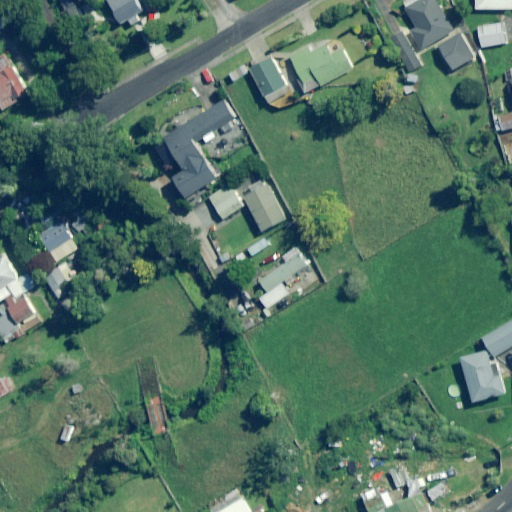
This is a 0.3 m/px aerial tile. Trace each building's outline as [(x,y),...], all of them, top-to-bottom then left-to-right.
[(4,0),(3,0),(0,2),(0,24),(2,28),(16,21),(4,0)] [(75,6),(72,0),(60,0),(66,11),(75,6)] [(137,18),(146,12),(139,0),(138,0),(128,0),(114,8),(124,25),(132,21),(135,25),(140,22),(137,18)] [(456,32),(438,0),(403,0),(418,28),(412,31),(422,50),(456,32)] [(511,0),(476,0),(476,9),(511,10),(511,0)] [(511,15),(499,16),(500,32),(511,31),(511,15)] [(477,59),(464,33),(441,45),(454,70),(477,59)] [(334,56),(329,45),(314,52),(312,48),(293,57),(300,70),(297,72),(306,94),(355,71),(346,50),(334,56)] [(16,66),(10,54),(0,58),(0,107),(2,111),(16,103),(31,96),(16,66)] [(293,92),(274,59),(253,70),(271,104),(283,98),(293,92)] [(238,121),(228,102),(166,137),(185,171),(174,177),(186,198),(218,180),(198,144),(238,121)] [(243,206),(229,184),(209,197),(223,219),(243,206)] [(267,185),(244,198),(264,233),(287,219),(267,185)] [(74,238),(59,214),(45,222),(50,229),(40,235),(57,263),(74,252),(68,242),(74,238)] [(311,265),(295,242),(280,252),(288,264),(261,282),(269,293),(311,265)] [(19,280),(5,258),(0,260),(0,303),(7,299),(10,303),(36,286),(28,273),(19,280)] [(77,281),(66,263),(45,276),(59,299),(72,291),(69,286),(77,281)] [(36,314),(27,298),(9,309),(19,324),(36,314)] [(21,335),(7,313),(0,317),(0,334),(7,345),(21,335)] [(511,347),(511,322),(484,338),(495,357),(511,347)] [(496,384),(487,353),(462,359),(473,403),(506,395),(502,382),(496,384)] [(0,397),(14,390),(7,378),(0,381),(0,397)] [(431,511),(424,494),(396,505),(388,485),(367,493),(370,501),(367,502),(371,511),(431,511)] [(250,511),(243,499),(221,511),(250,511)]
